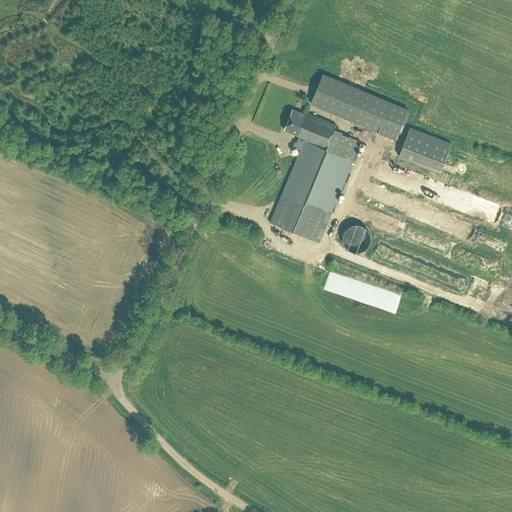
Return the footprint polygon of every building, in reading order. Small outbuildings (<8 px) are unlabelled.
[(324,109),(377,132),(394,139),(402,121),(407,109),(322,74),(309,103),(324,109)] [(281,196),(269,222),(318,242),(329,216),(348,169),(349,169),(360,143),(358,142),(334,130),(336,124),(306,112),(305,114),(292,109),(284,129),(299,135),(298,138),(304,140),(281,196)] [(409,128),(398,155),(440,171),(451,144),(409,128)] [(502,276),(511,251),(511,207),(396,162),(374,218),(383,230),(502,276)] [(375,242),(375,239),(375,237),(374,234),(373,232),(371,229),(368,227),(366,227),(363,226),(360,226),(357,227),(355,227),(353,229),(352,230),(350,233),(349,235),(348,237),(348,240),(348,243),(349,246),(351,248),(352,249),(355,251),(357,252),(359,253),(363,253),(365,253),(367,252),(370,250),(371,249),(373,247),(374,245),(375,242)] [(387,382),(388,372),(371,370),(370,381),(387,382)]
